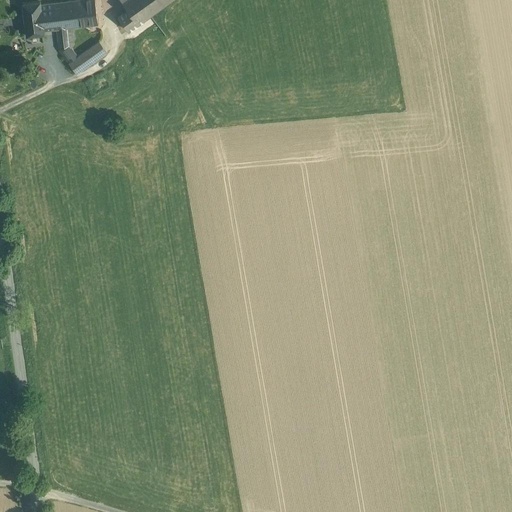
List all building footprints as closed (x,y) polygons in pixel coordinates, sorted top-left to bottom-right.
[(74,0),(41,4),(44,30),(57,29),(68,28),(74,27),(98,24),(94,0),(74,0)] [(124,0),(123,1),(128,9),(139,24),(171,0),(124,0)] [(41,1),(22,3),(27,36),(45,34),(44,30),(41,4),(41,1)] [(139,24),(128,9),(118,16),(129,31),(139,24)] [(68,28),(57,29),(58,37),(69,36),(68,28)] [(69,36),(58,37),(60,49),(70,45),(69,36)] [(69,63),(77,73),(108,51),(100,41),(78,57),(69,63)] [(70,45),(60,49),(69,63),(78,57),(71,47),(70,45)]
